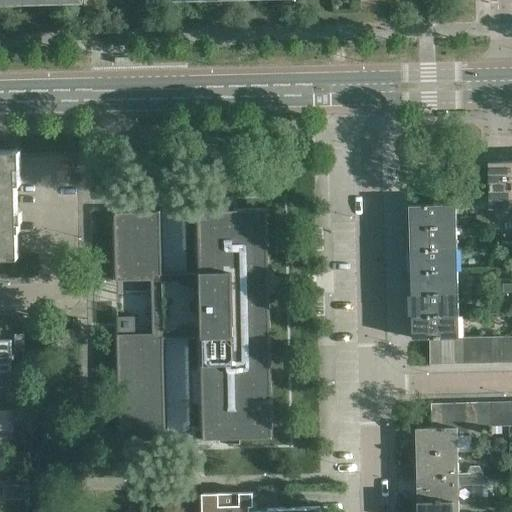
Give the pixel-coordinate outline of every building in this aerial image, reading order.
[(0,257),(19,257),(16,158),(16,150),(0,149),(0,257)] [(511,175),(511,165),(503,165),(502,162),(488,162),(490,208),(511,207),(511,175)] [(453,227),(453,216),(456,216),(456,204),(413,205),(413,216),(410,216),(410,229),(413,229),(413,228),(453,227)] [(271,438),(268,295),(266,209),(199,210),(200,273),(161,274),(160,211),(115,212),(117,280),(154,279),(155,333),(118,334),(120,441),(165,440),(163,338),(202,337),(204,439),(271,438)] [(457,249),(456,227),(453,227),(413,228),(413,229),(413,238),(410,238),(411,251),(414,251),(414,250),(457,249)] [(454,271),(454,260),(457,260),(457,249),(414,250),(414,251),(414,260),(411,260),(411,273),(414,273),(414,272),(454,271)] [(455,293),(454,282),(458,282),(457,271),(454,271),(414,272),(414,273),(414,282),(411,282),(412,295),(415,295),(415,294),(455,293)] [(455,315),(455,304),(458,304),(458,293),(455,293),(415,294),(415,295),(415,304),(412,304),(412,317),(415,317),(415,316),(455,315)] [(456,338),(455,326),(459,326),(458,315),(455,315),(415,316),(415,317),(416,326),(412,326),(413,339),(429,339),(442,338),(454,338),(456,338)] [(135,332),(135,317),(118,317),(118,333),(135,332)] [(23,351),(23,335),(14,335),(14,351),(23,351)] [(511,362),(511,336),(502,337),(502,363),(511,362)] [(490,363),(490,337),(478,338),(478,364),(490,363)] [(502,363),(502,337),(490,337),(490,363),(502,363)] [(442,364),(442,338),(429,339),(430,365),(442,364)] [(454,364),(454,338),(442,338),(442,364),(454,364)] [(466,338),(456,338),(454,338),(454,364),(466,364),(466,338)] [(478,364),(478,338),(466,338),(466,364),(478,364)] [(0,371),(12,371),(11,341),(0,340),(0,371)] [(478,427),(477,402),(466,403),(466,427),(478,427)] [(489,427),(489,402),(477,402),(478,427),(481,427),(489,427)] [(501,427),(501,406),(501,402),(489,402),(489,427),(501,427)] [(443,428),(443,403),(431,404),(431,428),(443,428)] [(455,428),(454,403),(443,403),(443,428),(455,428)] [(466,427),(466,403),(454,403),(455,428),(466,427)] [(457,452),(457,430),(466,430),(469,438),(478,437),(481,430),(481,427),(478,427),(466,427),(455,428),(443,428),(431,428),(416,429),(417,453),(457,452)] [(458,474),(457,452),(417,453),(417,477),(482,476),(482,474),(479,466),(470,466),(467,474),(458,474)] [(458,500),(458,478),(467,478),(471,485),(479,485),(482,478),(482,476),(417,477),(418,501),(458,500)] [(249,511),(249,506),(252,506),(252,493),(202,494),(202,511),(249,511)] [(458,511),(458,500),(418,501),(418,511),(458,511)]
